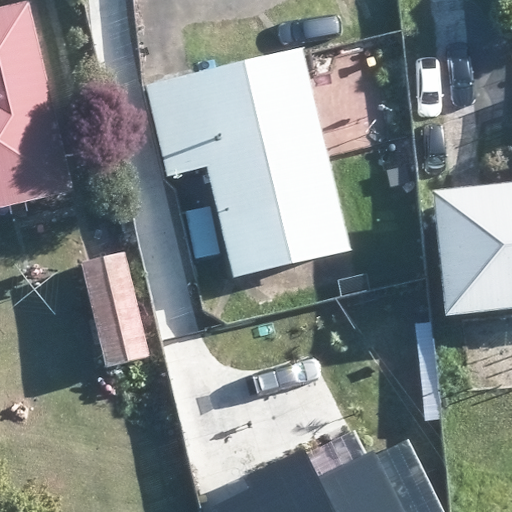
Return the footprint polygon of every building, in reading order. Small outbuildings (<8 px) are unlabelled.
[(0,212),(5,211),(71,196),(25,4),(0,10),(0,212)] [(326,159),(308,79),(301,52),(295,54),(287,55),(198,75),(149,88),(145,88),(167,181),(177,179),(203,172),(212,212),(227,276),(228,282),(237,279),(243,278),(269,272),(314,261),(348,253),(347,250),(326,159)] [(511,314),(511,189),(478,193),(443,197),(429,198),(442,321),(450,321),(511,314)] [(410,244),(373,250),(381,287),(418,279),(410,244)] [(146,360),(134,305),(122,256),(117,257),(88,264),(81,266),(105,370),(146,360)] [(274,380),(298,375),(292,354),(335,344),(322,285),(275,296),(255,300),(266,349),(274,380)] [(511,511),(511,478),(498,479),(499,511),(511,511)]
